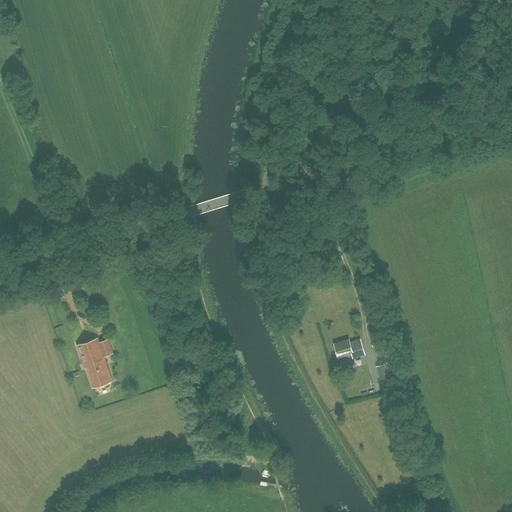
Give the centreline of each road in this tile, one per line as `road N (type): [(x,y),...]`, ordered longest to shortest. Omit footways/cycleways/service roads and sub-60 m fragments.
road 1 (residential): [(263,189),(511,113)]
road 2 (residential): [(0,270),(240,196)]
